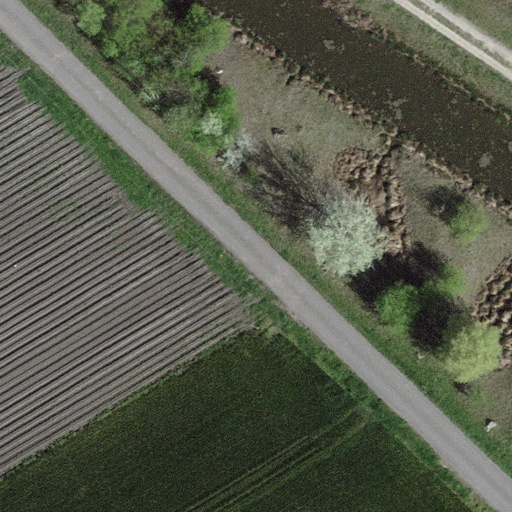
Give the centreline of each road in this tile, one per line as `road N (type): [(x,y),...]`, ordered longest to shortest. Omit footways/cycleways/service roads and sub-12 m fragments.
road 1 (track): [(0,17),(511,500)]
road 2 (track): [(410,0),(511,68)]
